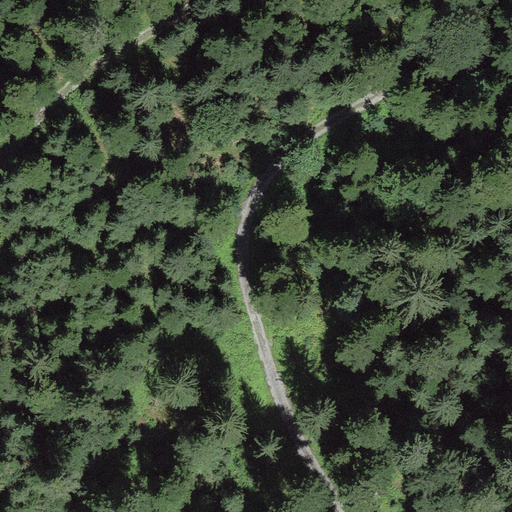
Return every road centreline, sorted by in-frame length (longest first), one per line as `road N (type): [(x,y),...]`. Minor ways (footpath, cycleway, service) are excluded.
road 1 (track): [(451,0),(437,50),(412,80),(323,127),(274,165),(242,235),(241,275),(272,381),(311,465),(347,511)]
road 2 (track): [(242,0),(121,53),(0,157)]
